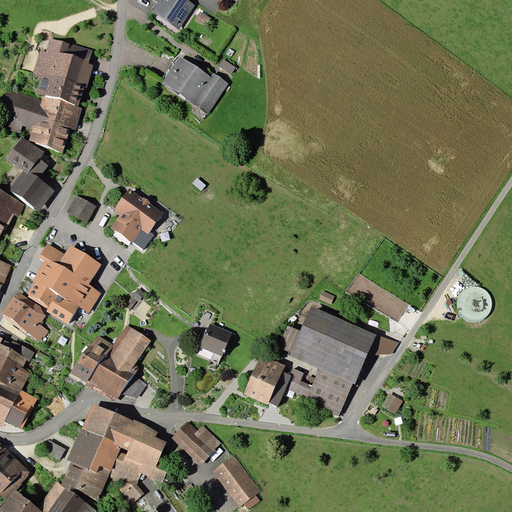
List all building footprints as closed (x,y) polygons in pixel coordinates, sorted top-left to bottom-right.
[(198,8),(184,0),(159,0),(158,3),(165,7),(160,16),(185,31),(198,8)] [(202,14),(198,22),(209,29),(213,21),(202,14)] [(56,56),(93,66),(96,55),(59,45),(56,56)] [(50,79),(45,98),(49,99),(85,108),(96,66),(93,66),(56,56),(49,54),(43,77),(50,79)] [(183,60),(167,85),(201,107),(217,82),(183,60)] [(227,64),(224,69),(235,76),(239,71),(227,64)] [(219,79),(217,82),(201,107),(212,114),(230,87),(219,79)] [(85,108),(49,99),(47,104),(14,95),(6,127),(26,132),(27,127),(40,131),(37,143),(70,152),(76,129),(79,130),(85,108)] [(44,152),(21,137),(6,158),(21,169),(7,189),(39,211),(55,191),(40,178),(49,165),(39,158),(44,152)] [(0,193),(0,237),(12,214),(19,217),(24,206),(0,193)] [(165,217),(132,196),(121,215),(127,218),(117,233),(138,246),(147,231),(154,235),(165,217)] [(81,201),(72,214),(90,225),(98,212),(81,201)] [(101,264),(70,246),(65,254),(48,244),(39,257),(45,261),(32,280),(35,282),(28,294),(29,295),(28,296),(48,309),(47,311),(68,324),(78,306),(89,313),(101,293),(89,285),(101,264)] [(0,263),(0,287),(4,289),(12,269),(0,263)] [(335,297),(323,291),(319,299),(331,304),(335,297)] [(21,299),(7,317),(35,338),(49,320),(21,299)] [(377,334),(312,305),(300,331),(291,352),(289,355),(319,368),(353,383),(355,384),(368,354),(377,334)] [(291,352),(300,331),(288,326),(278,347),(291,352)] [(214,329),(205,349),(226,359),(235,339),(214,329)] [(116,355),(95,343),(77,374),(120,400),(153,344),(129,331),(116,355)] [(398,343),(377,334),(368,354),(390,354),(398,343)] [(0,380),(21,391),(31,373),(26,370),(35,352),(13,341),(12,343),(0,337),(0,380)] [(285,366),(261,355),(244,394),(268,405),(269,402),(278,406),(286,389),(292,375),(290,374),(283,371),(285,366)] [(319,368),(312,385),(301,380),(304,373),(292,368),(290,374),(292,375),(286,389),(313,401),(312,404),(339,415),(353,383),(319,368)] [(41,403),(4,387),(0,395),(0,427),(7,430),(10,421),(30,429),(41,403)] [(134,421),(93,404),(81,427),(114,442),(114,444),(121,448),(128,451),(126,457),(156,467),(158,461),(167,441),(156,437),(159,431),(135,420),(134,421)] [(221,443),(203,426),(198,431),(188,422),(172,438),(201,466),(216,450),(215,449),(221,443)] [(114,442),(81,427),(67,460),(71,462),(96,473),(100,466),(111,471),(121,448),(114,444),(114,442)] [(30,472),(5,447),(0,453),(0,494),(6,500),(15,489),(16,490),(30,472)] [(128,451),(121,448),(111,471),(108,476),(112,478),(131,506),(145,493),(137,484),(141,473),(163,482),(168,466),(158,461),(156,467),(126,457),(128,451)] [(236,460),(218,473),(244,508),(247,505),(258,497),(262,494),(236,460)] [(96,473),(71,462),(61,484),(61,485),(70,490),(71,487),(97,499),(108,476),(111,471),(100,466),(96,473)] [(61,484),(56,482),(36,507),(42,511),(95,511),(97,510),(70,490),(61,485),(61,484)] [(0,511),(42,511),(36,507),(16,490),(15,489),(6,500),(0,509),(0,511)] [(258,497),(247,505),(252,511),(263,503),(258,497)]
